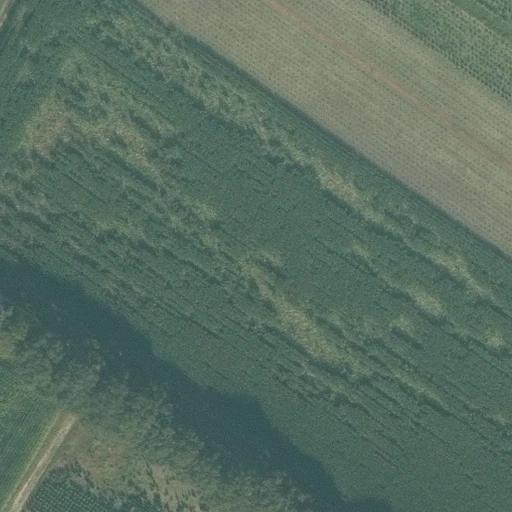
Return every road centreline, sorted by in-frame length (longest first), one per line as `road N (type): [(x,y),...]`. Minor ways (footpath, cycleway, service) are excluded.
road 1 (unclassified): [(321,511),(0,295)]
road 2 (track): [(14,511),(106,363)]
